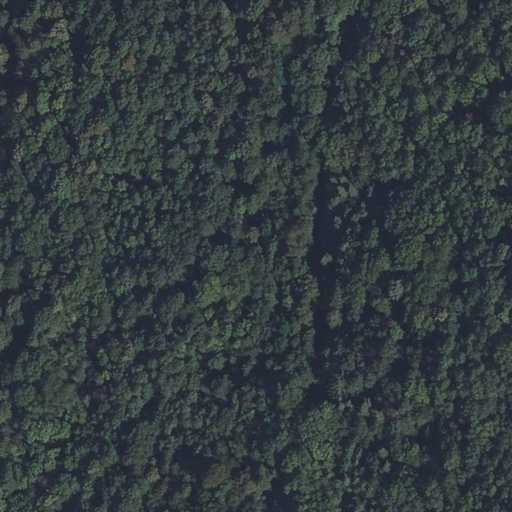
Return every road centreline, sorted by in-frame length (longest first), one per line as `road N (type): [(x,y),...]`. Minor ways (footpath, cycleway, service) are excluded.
road 1 (track): [(115,511),(293,81),(358,18),(389,0)]
road 2 (tertiary): [(276,511),(327,370),(335,97),(383,2)]
road 3 (track): [(134,0),(117,99),(89,140),(67,269),(25,371),(0,399)]
